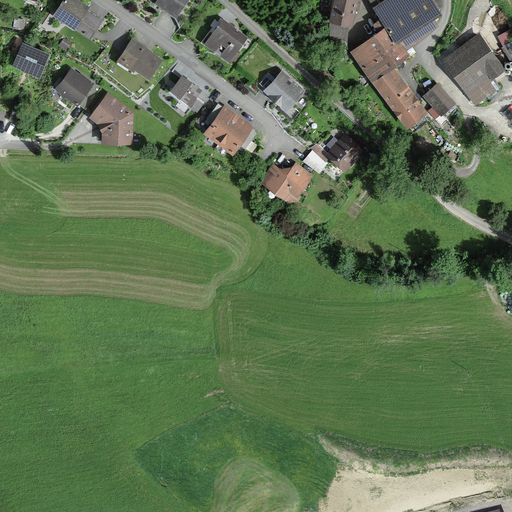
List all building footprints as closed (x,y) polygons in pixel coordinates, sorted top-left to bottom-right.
[(85,11),(87,8),(74,0),(63,0),(54,14),(90,37),(100,22),(94,18),(94,17),(85,11)] [(156,0),(154,3),(175,17),(187,0),(156,0)] [(354,0),(335,0),(331,19),(349,24),(354,0)] [(369,0),(382,20),(394,38),(439,10),(438,0),(369,0)] [(13,26),(22,28),(23,20),(14,18),(13,26)] [(394,38),(382,20),(375,25),(380,31),(352,51),(357,59),(374,80),(389,69),(407,56),(394,38)] [(206,41),(229,59),(244,38),(222,21),(206,41)] [(335,57),(343,57),(344,42),(345,42),(345,30),(330,29),(330,41),(335,42),(335,57)] [(462,54),(449,64),(476,102),(498,87),(491,77),(502,69),(478,36),(459,50),(462,54)] [(149,77),(160,60),(130,41),(116,63),(130,73),(134,67),(149,77)] [(32,69),(39,73),(47,54),(21,43),(14,62),(21,65),(20,67),(31,72),(32,69)] [(411,98),(389,69),(374,80),(406,125),(422,113),(416,105),(418,104),(413,97),(411,98)] [(66,95),(77,103),(91,84),(85,79),(84,80),(72,71),(68,72),(63,79),(65,81),(61,86),(63,95),(66,95)] [(281,73),(265,90),(285,108),(301,91),(281,73)] [(172,90),(188,103),(198,90),(182,77),(172,90)] [(254,96),(259,90),(248,80),(243,86),(254,96)] [(441,113),(452,103),(437,85),(425,95),(441,113)] [(128,111),(107,95),(92,115),(104,124),(105,126),(105,141),(129,142),(130,116),(128,111)] [(198,109),(202,105),(196,100),(190,108),(196,112),(198,109)] [(244,148),(256,132),(218,103),(206,119),(212,123),(205,132),(231,152),(238,143),(244,148)] [(9,120),(20,124),(26,111),(15,107),(9,120)] [(176,124),(179,120),(167,111),(162,117),(174,126),(176,124)] [(310,148),(313,150),(324,161),(328,157),(329,153),(345,168),(360,151),(345,136),(331,151),(321,141),(319,143),(310,148)] [(324,161),(313,150),(304,160),(319,170),(326,163),(324,161)] [(312,176),(294,163),(288,171),(284,172),(273,164),(260,181),(266,186),(268,184),(284,196),(289,189),(295,194),(307,178),(309,180),(312,176)]
